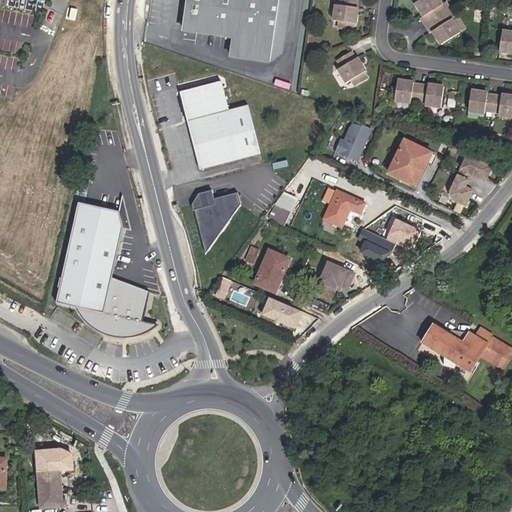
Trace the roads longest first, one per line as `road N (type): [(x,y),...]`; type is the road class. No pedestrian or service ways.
road 1 (tertiary): [(127,0),(129,77),(184,301),(201,335)]
road 2 (residential): [(511,183),(464,242),(342,320),(258,409)]
road 3 (unclassified): [(201,335),(157,359),(114,363),(0,308)]
road 4 (primary): [(179,395),(124,400),(0,344)]
road 5 (primary): [(0,371),(106,437),(138,480)]
road 6 (residential): [(511,75),(386,51),(385,0)]
